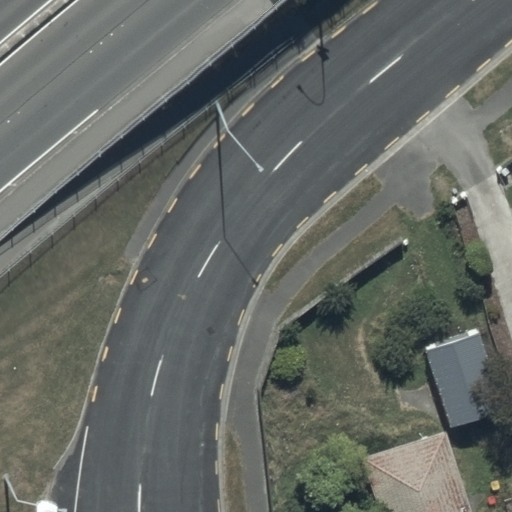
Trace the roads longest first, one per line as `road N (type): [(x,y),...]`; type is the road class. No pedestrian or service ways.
road 1 (tertiary): [(141,511),(152,400),(181,311),(233,222),(298,140),(474,0)]
road 2 (primary): [(151,0),(0,129)]
